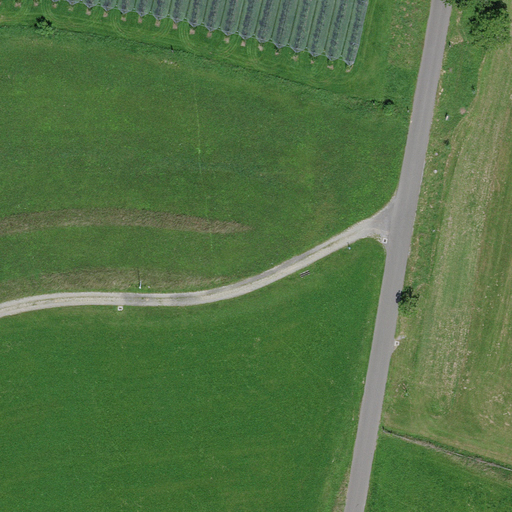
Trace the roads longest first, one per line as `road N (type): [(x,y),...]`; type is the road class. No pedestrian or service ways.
road 1 (unclassified): [(448,0),(399,221),(355,511)]
road 2 (track): [(399,221),(220,298),(91,303),(0,317)]
